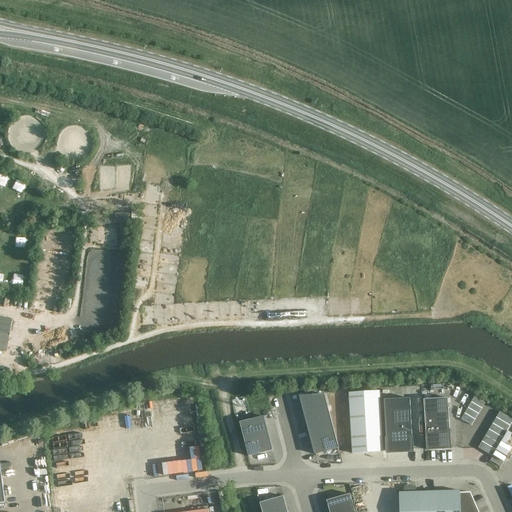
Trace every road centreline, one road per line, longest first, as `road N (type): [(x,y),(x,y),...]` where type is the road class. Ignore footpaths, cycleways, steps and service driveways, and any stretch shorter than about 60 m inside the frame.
road 1 (primary): [(1,27),(211,78),(355,134),(511,226)]
road 2 (unclassified): [(300,475),(471,470),(487,480),(501,511)]
road 3 (unclassified): [(143,511),(142,494),(152,489),(300,475)]
